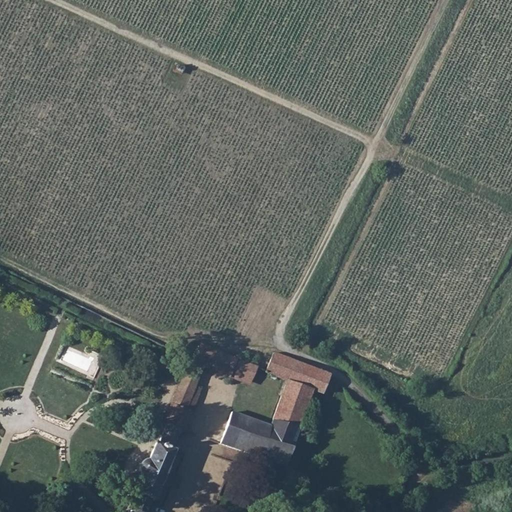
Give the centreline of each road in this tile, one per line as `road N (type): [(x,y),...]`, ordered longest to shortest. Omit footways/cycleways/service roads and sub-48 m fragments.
road 1 (track): [(271,344),(443,0)]
road 2 (track): [(372,145),(46,0)]
road 3 (track): [(416,474),(395,434),(340,378),(271,344)]
